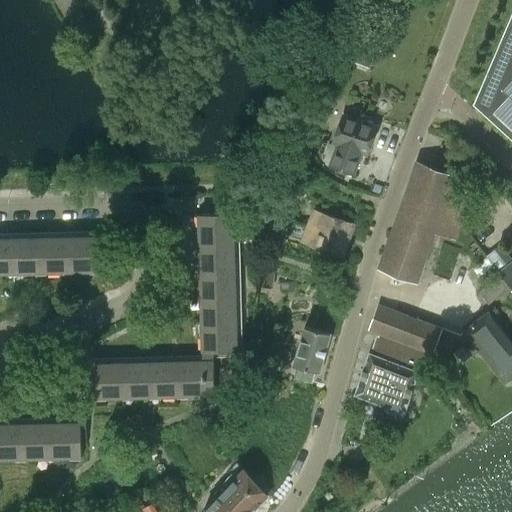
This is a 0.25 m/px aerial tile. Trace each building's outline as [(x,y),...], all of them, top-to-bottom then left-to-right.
[(355,62),(365,66),(369,54),(360,50),(355,62)] [(487,92),(477,103),(484,109),(494,98),(487,92)] [(362,152),(368,154),(378,126),(343,114),(333,142),(338,144),(330,165),(354,174),(362,152)] [(456,238),(470,198),(452,173),(417,160),(379,266),(418,281),(436,231),(456,238)] [(211,208),(211,213),(199,214),(203,360),(94,363),(94,380),(89,381),(89,386),(94,385),(95,398),(214,394),(215,394),(215,392),(229,392),(235,350),(237,350),(234,213),(216,213),(216,208),(211,208)] [(309,225),(346,238),(351,222),(315,209),(309,225)] [(263,238),(263,210),(251,210),(251,223),(251,226),(251,238),(263,238)] [(340,254),(346,238),(309,225),(303,241),(340,254)] [(0,273),(102,271),(101,258),(107,258),(107,253),(101,253),(101,236),(0,238),(0,273)] [(499,271),(501,274),(509,286),(511,288),(511,261),(507,265),(495,249),(487,255),(499,271)] [(485,280),(497,270),(487,255),(474,266),(485,280)] [(259,271),(258,286),(272,287),(273,273),(259,271)] [(488,303),(509,286),(501,274),(479,291),(488,303)] [(419,347),(433,352),(442,327),(379,305),(370,329),(382,333),(419,347)] [(489,311),(465,330),(480,348),(507,382),(511,378),(511,339),(492,314),(489,311)] [(320,373),(331,334),(305,326),(294,365),(298,366),(295,376),(314,381),(317,371),(320,373)] [(411,368),(419,347),(382,333),(374,354),(369,352),(355,394),(385,405),(389,414),(396,417),(404,412),(419,370),(411,368)] [(473,355),(464,345),(455,352),(464,363),(473,355)] [(86,439),(81,440),(81,422),(0,423),(0,458),(82,457),(81,445),(87,444),(86,439)] [(219,493),(239,511),(250,511),(267,495),(243,467),(219,493)] [(203,511),(239,511),(219,493),(202,511),(203,511)]
